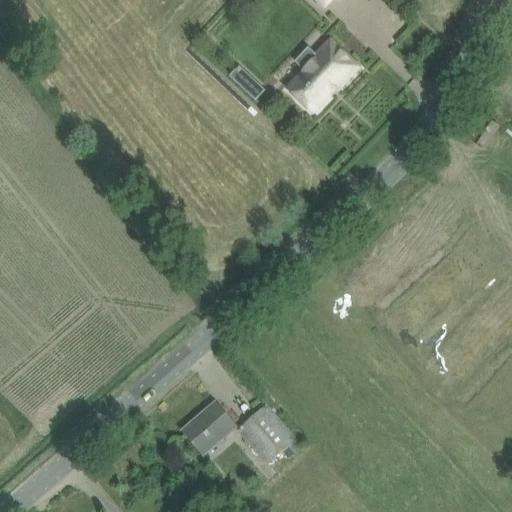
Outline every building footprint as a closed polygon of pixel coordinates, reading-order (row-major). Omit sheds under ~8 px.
[(316,0),(325,8),(332,0),(316,0)] [(360,69),(331,42),(317,58),(322,62),(310,74),(307,71),(289,90),(314,114),(337,90),(338,91),(360,69)] [(239,429),(216,402),(181,433),(205,459),(239,429)] [(267,406),(238,432),(269,467),(298,441),(267,406)] [(219,497),(214,490),(197,502),(203,509),(219,497)]
